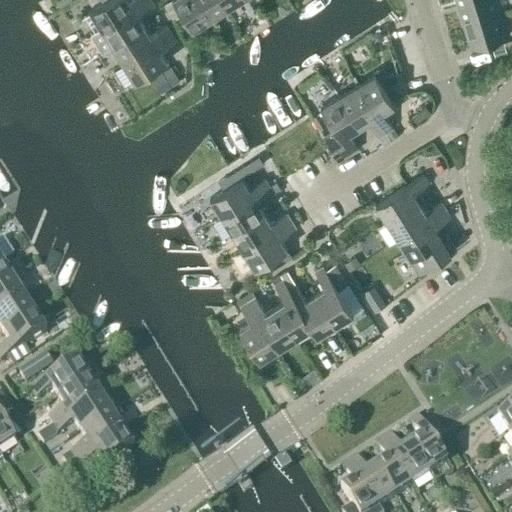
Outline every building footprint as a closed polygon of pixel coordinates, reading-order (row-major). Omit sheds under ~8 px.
[(101,29),(146,0),(129,0),(128,1),(126,0),(106,0),(103,2),(89,11),(90,12),(101,29)] [(112,46),(143,26),(137,16),(153,6),(149,0),(146,0),(101,29),(112,46)] [(193,29),(210,18),(198,0),(167,0),(162,4),(172,20),(181,14),(192,30),(193,30),(193,29)] [(227,7),(222,0),(198,0),(210,18),(227,7)] [(463,27),(499,16),(494,0),(475,0),(457,6),(463,27)] [(499,16),(463,27),(470,48),(506,37),(499,16)] [(123,63),(170,33),(165,26),(150,36),(143,26),(112,46),(123,63)] [(170,33),(123,63),(134,80),(133,81),(134,82),(167,61),(166,60),(165,60),(159,51),(175,41),(170,33)] [(355,85),(385,132),(392,128),(382,112),(392,106),(393,106),(373,73),(372,73),(372,74),(355,85)] [(397,103),(408,97),(397,79),(386,86),(397,103)] [(390,139),(385,132),(355,85),(338,95),(358,127),(367,121),(383,147),(391,142),(390,139)] [(348,133),(358,127),(338,95),(321,106),(320,106),(319,106),(333,130),(324,136),(339,160),(349,154),(358,149),(348,133)] [(392,128),(385,132),(390,139),(397,134),(393,127),(392,128)] [(259,156),(217,182),(222,190),(242,177),(264,164),(259,156)] [(387,222),(418,203),(412,193),(428,183),(423,174),(375,204),(375,206),(376,205),(387,222)] [(221,216),(269,186),(264,178),(248,188),(242,179),(242,178),(242,177),(222,190),(209,198),(210,199),(221,216)] [(273,193),(269,186),(221,216),(232,233),(264,213),(258,204),(273,193)] [(397,240),(445,210),(440,202),(424,212),(418,203),(387,222),(397,240)] [(445,210),(397,240),(408,257),(407,257),(408,258),(417,274),(455,250),(445,234),(441,237),(441,236),(440,237),(434,227),(450,217),(445,210)] [(243,250),(290,221),(286,213),(270,223),(264,213),(232,233),(243,250)] [(290,221),(243,250),(254,267),(253,268),(254,269),(268,260),(273,269),(292,257),(286,247),(285,248),(279,238),(295,228),(290,221)] [(0,265),(1,265),(14,256),(3,240),(0,241),(0,265)] [(314,293),(334,325),(351,314),(351,315),(353,314),(335,287),(345,281),(334,264),(325,270),(323,266),(314,271),(324,287),(314,293)] [(0,289),(12,282),(1,265),(0,265),(0,289)] [(334,325),(314,293),(304,299),(287,271),(280,275),(282,279),(288,288),(287,288),(311,327),(310,328),(316,337),(317,336),(317,335),(334,325)] [(294,338),(310,328),(311,327),(287,288),(288,288),(282,279),(274,285),(284,300),(274,306),(294,338)] [(0,313),(23,299),(12,282),(0,289),(0,313)] [(294,338),(274,306),(264,313),(251,292),(244,296),(277,349),(294,338)] [(260,359),(277,349),(244,296),(236,301),(249,322),(240,328),(239,327),(238,328),(259,361),(260,360),(260,359)] [(0,332),(2,336),(34,316),(23,299),(0,313),(0,332)] [(34,316),(2,336),(9,346),(0,351),(0,363),(7,359),(13,367),(29,357),(24,348),(46,334),(45,333),(44,333),(34,316)] [(24,384),(52,366),(45,356),(18,373),(24,384)] [(58,400),(89,380),(78,363),(79,362),(78,361),(30,392),(36,400),(52,390),(58,400)] [(304,376),(297,381),(305,393),(312,388),(304,376)] [(53,427),(100,397),(89,380),(58,400),(64,409),(48,420),(53,427)] [(0,450),(13,442),(14,443),(15,442),(1,420),(11,413),(0,396),(0,450)] [(80,434),(111,414),(100,397),(53,427),(37,437),(42,445),(58,434),(74,425),(80,434)] [(509,437),(511,435),(511,408),(497,418),(509,437)] [(75,461),(122,431),(111,414),(80,434),(86,444),(63,458),(68,466),(75,461)] [(409,445),(429,475),(447,464),(417,418),(409,423),(419,439),(409,445)] [(435,441),(440,438),(430,421),(425,425),(435,441)] [(122,431),(75,461),(80,469),(96,459),(102,468),(101,469),(102,470),(134,449),(134,448),(133,448),(122,431)] [(429,475),(409,445),(400,451),(390,435),(382,441),(412,486),(429,475)] [(395,497),(412,486),(382,441),(374,445),(385,461),(375,467),(395,497)] [(272,462),(279,473),(290,466),(283,455),(272,462)] [(395,497),(375,467),(366,473),(356,457),(348,462),(378,508),(395,497)] [(355,511),(379,511),(378,508),(348,462),(340,468),(350,483),(341,490),(355,511)]
